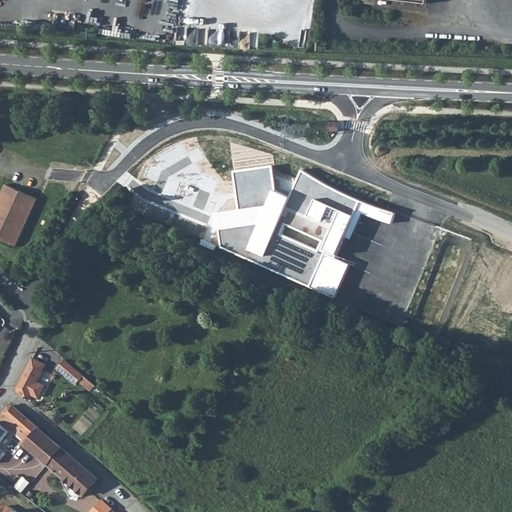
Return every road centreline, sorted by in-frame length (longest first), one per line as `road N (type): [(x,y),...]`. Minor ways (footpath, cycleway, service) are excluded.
road 1 (residential): [(7,392),(89,200),(141,150),(187,125),(219,121),(352,169)]
road 2 (secondary): [(357,85),(0,62)]
road 3 (residential): [(7,392),(136,511)]
road 4 (residential): [(352,169),(511,234)]
road 5 (secondary): [(511,92),(357,85)]
